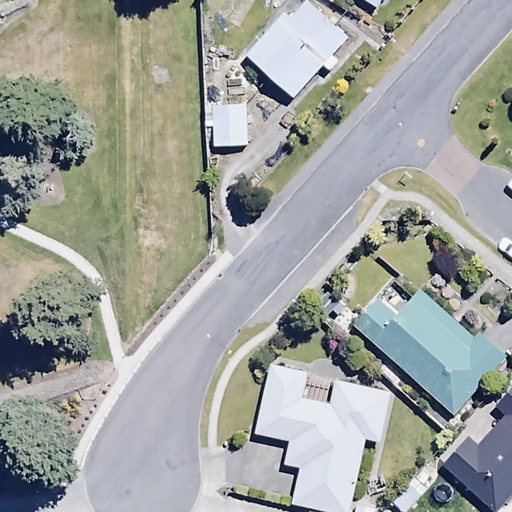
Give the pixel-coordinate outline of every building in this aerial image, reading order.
[(343,23),(319,0),(286,0),(247,41),(288,80),(343,23)] [(362,0),(378,10),(384,0),(362,0)] [(248,130),(246,86),(212,88),(215,132),(248,130)] [(378,297),(352,325),(453,418),(509,358),(483,334),(476,341),(419,287),(395,313),(378,297)] [(285,465),(300,468),(292,505),(326,511),(351,511),(367,439),(382,442),(392,395),(335,383),(331,404),(302,398),(307,376),(268,368),(255,434),(290,441),(285,465)] [(495,511),(499,511),(511,497),(511,389),(496,409),(503,415),(478,445),(469,437),(443,468),(495,511)]
